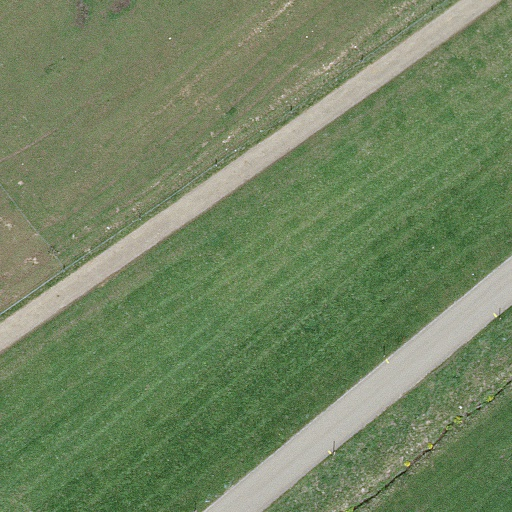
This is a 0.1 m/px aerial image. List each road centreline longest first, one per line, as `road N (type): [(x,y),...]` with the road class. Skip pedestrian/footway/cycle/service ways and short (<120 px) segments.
road 1 (track): [(503,0),(0,347)]
road 2 (unclassified): [(511,280),(231,511)]
